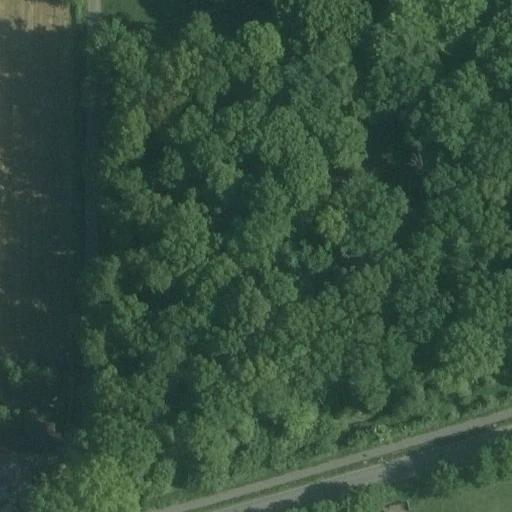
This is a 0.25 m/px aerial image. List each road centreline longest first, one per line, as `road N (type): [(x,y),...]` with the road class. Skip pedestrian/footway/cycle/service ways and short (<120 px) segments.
road 1 (unclassified): [(88,0),(88,511)]
road 2 (tertiary): [(248,511),(511,436)]
